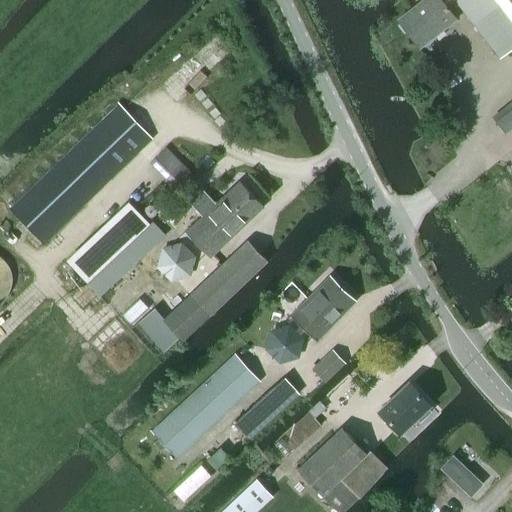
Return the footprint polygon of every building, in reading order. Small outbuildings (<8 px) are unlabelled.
[(511,0),(424,0),(398,20),(419,47),(456,19),(449,10),(458,3),(495,52),(511,39),(511,0)] [(9,208),(42,242),(151,137),(118,102),(9,208)] [(165,148),(149,163),(165,179),(168,176),(182,190),(194,177),(165,148)] [(263,207),(239,181),(214,202),(202,189),(188,202),(201,215),(184,231),(209,257),(263,207)] [(98,295),(164,235),(152,222),(87,282),(98,295)] [(182,342),(209,316),(267,261),(248,240),(189,296),(164,318),(155,308),(138,323),(164,352),(178,338),(182,342)] [(316,341),(355,301),(330,276),(290,316),(316,341)] [(325,383),(345,363),(333,350),(313,369),(325,383)] [(177,458),(259,382),(234,355),(152,432),(177,458)] [(283,378),(234,423),(235,424),(249,438),(268,421),(298,394),(283,378)] [(400,432),(429,405),(409,383),(380,411),(400,432)] [(294,450),(321,425),(314,418),(326,408),(320,401),(294,426),(288,444),(294,450)] [(368,456),(341,428),(297,470),(337,511),(343,511),(358,497),(359,498),(387,467),(371,453),(368,456)] [(453,453),(440,466),(470,495),(483,481),(453,453)] [(201,465),(174,490),(183,500),(210,475),(201,465)] [(255,511),(272,496),(257,480),(223,511),(255,511)]
